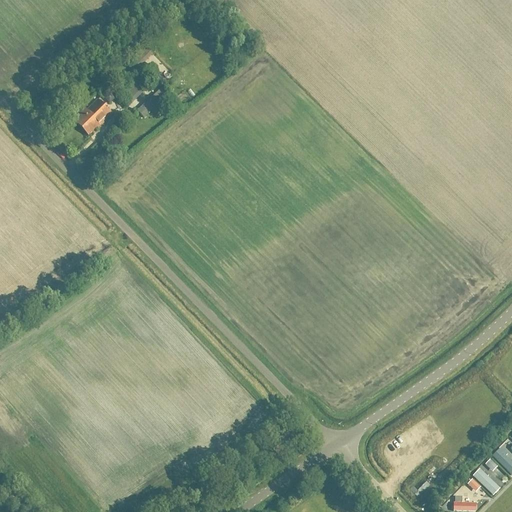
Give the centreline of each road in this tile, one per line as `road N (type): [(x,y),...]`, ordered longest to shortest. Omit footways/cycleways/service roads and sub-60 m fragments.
road 1 (unclassified): [(334,446),(0,100)]
road 2 (unclassified): [(334,446),(511,312)]
